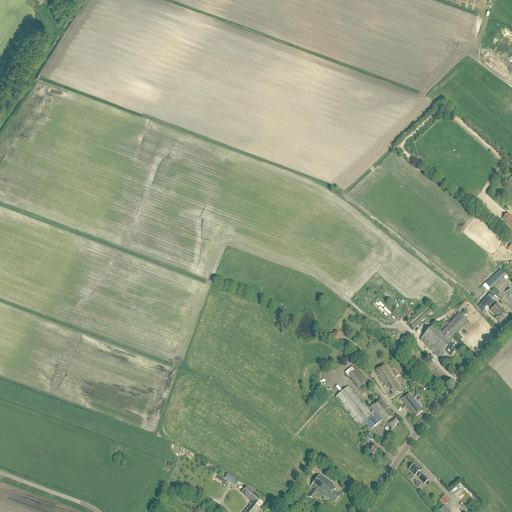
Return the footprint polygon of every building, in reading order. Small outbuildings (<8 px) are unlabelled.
[(511,228),(511,218),(507,214),(502,220),(511,228)] [(502,249),(500,251),(507,258),(509,256),(502,249)] [(506,281),(508,278),(500,270),(483,287),(487,292),(490,289),(491,291),(504,279),(506,281)] [(475,292),(468,298),(470,301),(477,295),(475,292)] [(483,310),(487,305),(489,307),(491,305),(494,307),(490,311),(497,318),(496,320),(500,324),(508,317),(501,310),(502,308),(497,304),(495,305),(493,303),(494,302),(491,300),(491,299),(488,296),(483,301),(483,302),(479,305),(478,306),(478,309),(482,312),(484,311),(483,310)] [(408,323),(414,330),(434,312),(428,305),(408,323)] [(467,317),(463,313),(461,315),(459,314),(442,333),(433,326),(420,341),(439,357),(445,351),(451,357),(458,350),(451,343),(452,343),(449,341),(467,321),(465,319),(467,317)] [(378,377),(382,383),(383,383),(385,386),(384,386),(391,399),(402,393),(391,373),(390,373),(385,366),(376,371),(379,376),(378,377)] [(357,369),(354,372),(351,368),(345,373),(348,377),(349,377),(358,389),(359,388),(367,382),(361,373),(357,369)] [(340,378),(343,376),(352,388),(355,385),(341,369),(336,374),(340,378)] [(410,379),(418,386),(422,381),(413,375),(410,379)] [(335,399),(352,419),(358,427),(360,425),(363,428),(366,425),(371,431),(382,421),(383,423),(385,426),(387,424),(392,431),(400,424),(390,411),(388,412),(386,410),(388,409),(381,400),(371,408),(373,411),(371,413),(359,399),(349,387),(335,399)] [(423,411),(408,394),(404,397),(400,400),(408,409),(409,409),(411,411),(410,411),(415,417),(423,411)] [(365,439),(366,439),(370,442),(374,437),(369,434),(365,439)] [(372,455),(377,449),(372,445),(370,447),(368,446),(365,449),(372,455)] [(416,476),(419,478),(418,479),(424,485),(428,481),(422,475),(419,473),(420,472),(419,471),(420,470),(418,469),(414,466),(412,468),(411,467),(409,469),(410,470),(409,471),(415,476),(416,476)] [(405,473),(405,468),(400,468),(400,473),(403,473),(403,478),(411,478),(410,473),(405,473)] [(225,479),(234,484),(236,480),(228,475),(225,479)] [(334,504),(340,497),(334,492),(336,489),(333,487),(333,486),(320,475),(311,487),(314,490),(309,497),(312,500),(318,493),(328,500),(328,499),(334,504)] [(411,480),(407,483),(411,490),(415,487),(411,480)] [(247,486),(241,493),(250,501),(252,503),(256,498),(259,501),(258,496),(256,494),(247,486)] [(232,495),(237,504),(243,501),(238,492),(232,495)] [(439,501),(444,507),(450,501),(445,496),(439,501)] [(258,511),(260,510),(258,508),(262,503),(259,501),(256,498),(252,503),(250,506),(249,507),(248,507),(244,511),(258,511)]
